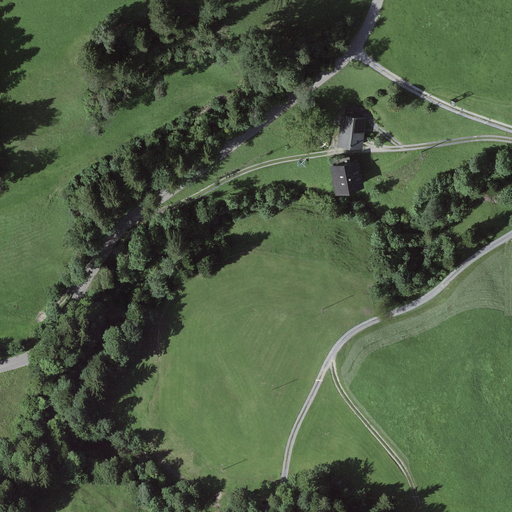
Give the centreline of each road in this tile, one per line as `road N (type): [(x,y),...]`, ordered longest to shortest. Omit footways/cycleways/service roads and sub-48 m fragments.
road 1 (unclassified): [(376,0),(353,54),(123,226),(43,348),(0,367)]
road 2 (track): [(511,234),(467,262),(428,301),(364,326),(338,347),(293,429),(285,492),(248,511)]
road 3 (track): [(141,211),(191,201),(261,164),(511,139)]
road 4 (track): [(511,129),(403,89),(353,54)]
